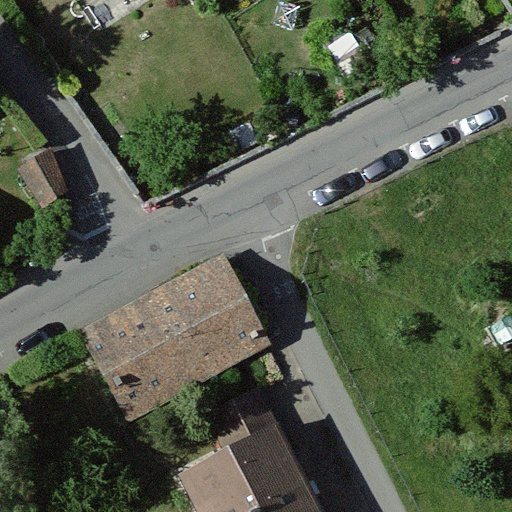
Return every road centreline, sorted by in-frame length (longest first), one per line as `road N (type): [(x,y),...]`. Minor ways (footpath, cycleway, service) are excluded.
road 1 (unclassified): [(392,511),(237,200)]
road 2 (residential): [(237,200),(511,63)]
road 3 (residential): [(123,255),(60,126),(0,42)]
road 4 (residential): [(0,324),(123,255)]
road 5 (residential): [(123,255),(237,200)]
